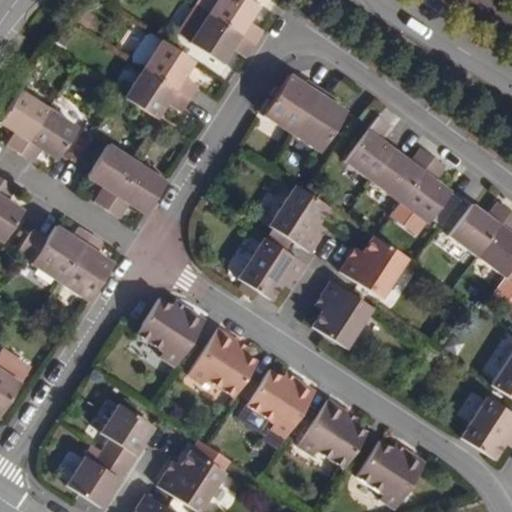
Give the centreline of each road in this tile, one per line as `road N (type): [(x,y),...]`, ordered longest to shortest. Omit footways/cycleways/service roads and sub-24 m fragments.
road 1 (residential): [(144,252),(270,53),(293,39),(323,45),(511,183)]
road 2 (residential): [(144,252),(466,463),(497,495)]
road 3 (residential): [(0,471),(144,252)]
road 4 (residential): [(0,162),(144,252)]
road 5 (primary): [(395,0),(511,74)]
